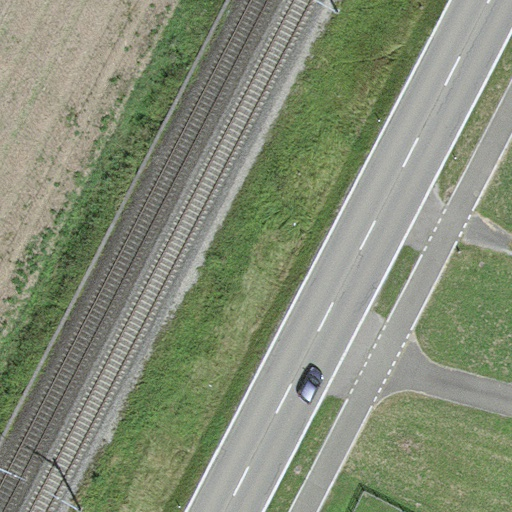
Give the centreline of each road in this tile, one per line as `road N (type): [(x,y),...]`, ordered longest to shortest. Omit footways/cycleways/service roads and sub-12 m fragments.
road 1 (primary): [(224,511),(488,0)]
road 2 (track): [(302,511),(454,216)]
road 3 (track): [(454,216),(511,105)]
